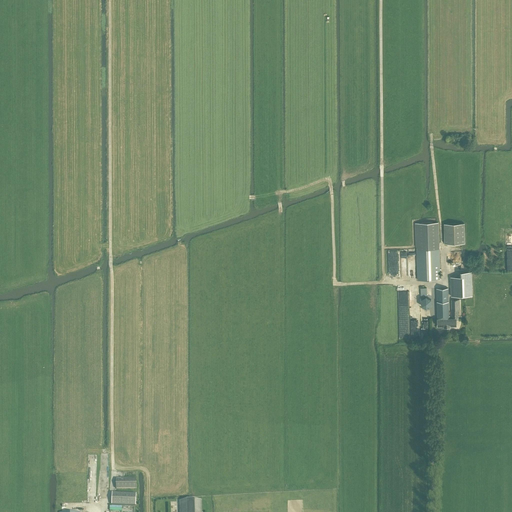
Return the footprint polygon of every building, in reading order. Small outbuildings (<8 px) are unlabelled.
[(439,222),(415,223),(415,246),(415,247),(417,247),(417,249),(418,280),(440,280),(439,249),(439,241),(439,222)] [(444,244),(465,243),(464,223),(444,223),(444,244)] [(461,276),(450,277),(451,296),(461,296),(473,295),(472,272),(461,272),(461,276)] [(449,316),(449,301),(448,288),(436,288),(436,301),(437,318),(437,327),(456,326),(456,320),(458,320),(458,310),(460,310),(460,300),(451,300),(452,318),(450,318),(450,316),(449,316)] [(426,308),(431,305),(431,300),(426,297),(421,300),(421,306),(426,308)] [(116,489),(136,489),(136,478),(116,479),(116,489)] [(136,506),(136,494),(112,493),(112,505),(136,506)] [(202,511),(202,501),(180,501),(180,511),(202,511)]
